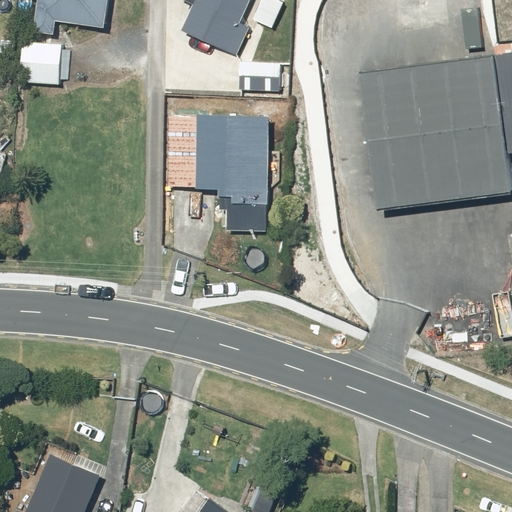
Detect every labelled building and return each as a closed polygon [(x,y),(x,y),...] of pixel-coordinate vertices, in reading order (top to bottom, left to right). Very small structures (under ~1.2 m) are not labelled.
[(40,0),(35,33),(56,37),(58,23),(107,30),(111,0),(40,0)] [(200,0),(186,33),(239,57),(251,29),(242,25),(254,0),(200,0)] [(365,76),(382,212),(511,195),(511,167),(510,155),(511,154),(511,0),(485,0),(493,60),(365,76)] [(291,60),(291,33),(271,33),(272,60),(291,60)] [(22,83),(61,86),(64,45),(24,43),(22,83)] [(283,65),(243,64),(242,90),(282,91),(283,65)] [(230,214),(230,232),(269,233),(272,120),(173,117),(171,189),(201,189),(200,192),(223,193),(223,213),(230,214)] [(53,449),(27,511),(85,511),(103,470),(53,449)] [(247,492),(244,499),(254,503),(255,501),(261,504),(266,492),(259,490),(257,496),(247,492)] [(239,511),(214,495),(201,511),(239,511)]
